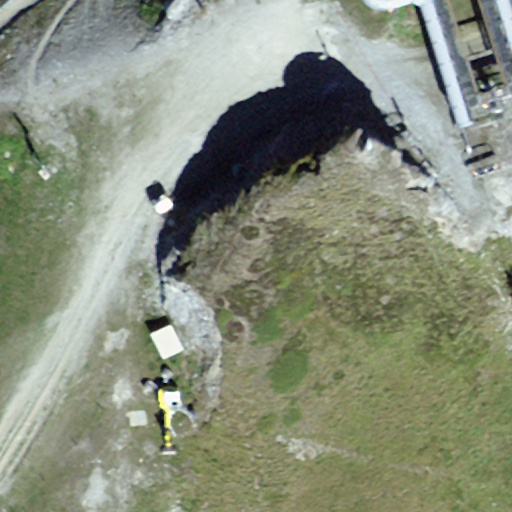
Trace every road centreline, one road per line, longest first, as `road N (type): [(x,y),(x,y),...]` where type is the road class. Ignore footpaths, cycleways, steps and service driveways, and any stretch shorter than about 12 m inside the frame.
road 1 (track): [(377,77),(272,64),(137,188),(0,453)]
road 2 (track): [(377,77),(448,74),(511,53)]
